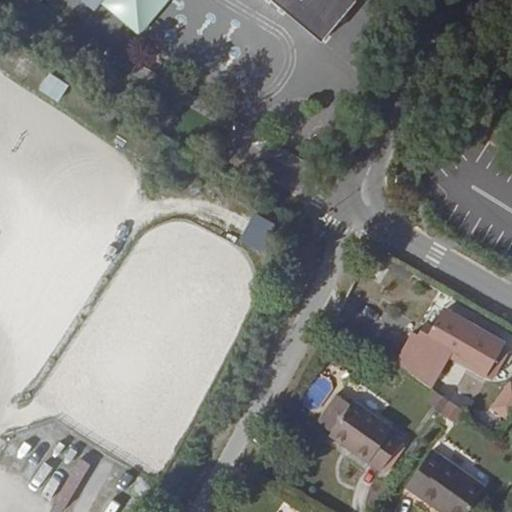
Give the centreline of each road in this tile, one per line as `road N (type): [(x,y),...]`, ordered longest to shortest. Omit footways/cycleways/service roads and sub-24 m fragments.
road 1 (unclassified): [(0,8),(360,212)]
road 2 (residential): [(360,212),(199,511)]
road 3 (residential): [(473,0),(360,212)]
road 4 (residential): [(360,212),(511,300)]
